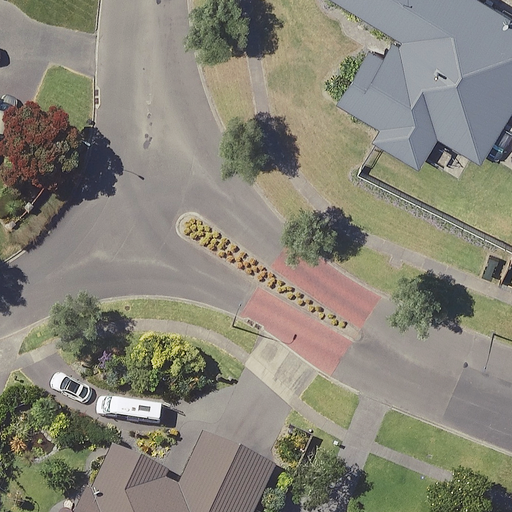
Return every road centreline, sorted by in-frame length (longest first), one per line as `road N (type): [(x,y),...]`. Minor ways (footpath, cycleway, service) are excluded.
road 1 (residential): [(147,147),(371,313),(437,376)]
road 2 (residential): [(437,376),(345,366),(104,229)]
road 3 (residential): [(148,0),(147,147)]
road 4 (residential): [(104,229),(56,276),(0,308)]
